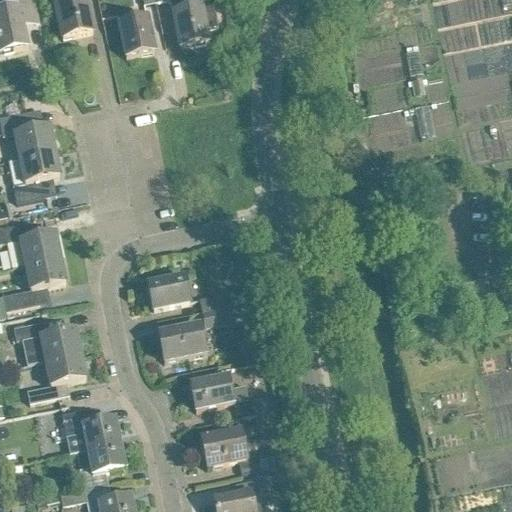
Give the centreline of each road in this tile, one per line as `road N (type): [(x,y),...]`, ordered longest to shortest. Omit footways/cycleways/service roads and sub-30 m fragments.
road 1 (residential): [(342,511),(280,219)]
road 2 (residential): [(173,511),(156,438),(120,372),(109,286),(110,270),(127,252)]
road 3 (residential): [(280,219),(264,128),(270,63),(288,0)]
road 4 (residential): [(127,252),(280,219)]
road 5 (residential): [(127,252),(103,134)]
